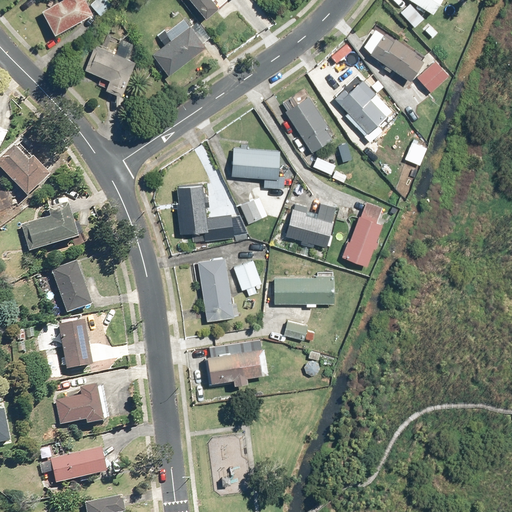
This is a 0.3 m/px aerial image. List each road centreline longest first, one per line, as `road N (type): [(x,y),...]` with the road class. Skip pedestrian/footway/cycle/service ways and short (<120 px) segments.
road 1 (residential): [(177,511),(144,262),(109,171)]
road 2 (residential): [(340,0),(296,43),(109,171)]
road 3 (residential): [(109,171),(0,44)]
